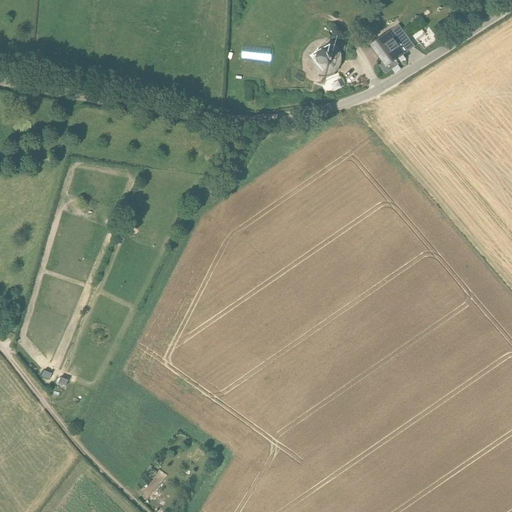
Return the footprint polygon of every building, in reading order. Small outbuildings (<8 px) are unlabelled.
[(440,39),(451,32),(447,25),(436,33),(440,39)] [(395,62),(405,55),(414,48),(398,26),(389,33),(371,46),(383,63),(380,66),(386,74),(398,66),(395,62)] [(339,50),(338,47),(336,45),(333,43),(331,42),(328,41),(325,40),(322,40),(319,41),(316,42),(314,43),(311,45),(309,47),(308,49),(306,52),(305,55),(305,58),(305,61),(306,64),(307,66),(308,69),(310,71),(312,73),(315,75),(317,76),(320,77),(323,77),(326,77),(329,76),(332,75),(334,73),(336,72),(338,69),(340,67),(341,64),(342,61),(342,58),(341,55),(341,52),(339,50)] [(49,380),(52,374),(44,371),(42,377),(49,380)] [(65,387),(68,381),(60,378),(59,378),(59,379),(58,379),(56,383),(65,387)]
